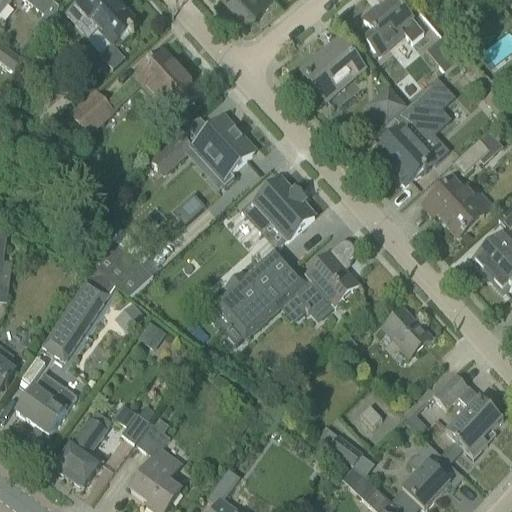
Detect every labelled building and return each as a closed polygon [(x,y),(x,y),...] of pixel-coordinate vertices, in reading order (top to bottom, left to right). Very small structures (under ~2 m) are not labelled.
[(0,0),(0,16),(13,0),(0,0)] [(54,7),(45,0),(19,0),(19,1),(43,21),(54,7)] [(86,0),(76,10),(66,19),(88,44),(98,34),(112,50),(128,36),(131,39),(134,37),(130,33),(137,27),(128,17),(125,20),(114,7),(117,5),(112,0),(86,0)] [(231,0),(235,4),(232,6),(234,8),(235,7),(246,19),(256,11),(257,13),(260,11),(256,7),(263,0),(231,0)] [(364,44),(380,62),(405,40),(411,47),(422,38),(409,23),(410,22),(394,3),(378,16),(376,13),(363,24),(373,36),(364,44)] [(454,32),(440,44),(458,65),(473,53),(454,32)] [(325,105),(340,92),(363,73),(339,44),(338,45),(331,52),(330,52),(325,56),(327,58),(316,67),(315,65),(301,77),(325,105)] [(444,77),(458,65),(440,44),(426,56),(444,77)] [(0,65),(17,78),(25,66),(0,48),(0,65)] [(148,70),(135,82),(137,84),(173,124),(175,122),(180,118),(181,120),(184,117),(183,116),(202,98),(163,56),(148,70)] [(420,153),(450,125),(441,115),(454,103),(437,84),(408,112),(395,123),(403,132),(375,158),(387,171),(390,168),(395,174),(392,177),(405,190),(422,174),(424,177),(427,175),(424,172),(432,166),(420,153)] [(387,131),(395,123),(408,112),(389,91),(368,110),(387,131)] [(94,96),(70,119),(83,133),(107,111),(94,96)] [(232,182),(229,179),(254,156),(242,143),(238,147),(232,141),(236,137),(223,122),(191,152),(180,140),(150,168),(163,182),(190,158),(221,192),(232,182)] [(463,180),(490,156),(480,144),(453,168),(463,180)] [(254,208),(242,218),(260,237),(270,228),(286,246),(288,244),(298,235),(313,221),(280,185),(265,198),(254,208)] [(465,237),(480,224),(483,221),(472,208),(478,203),(466,190),(461,195),(451,185),(423,210),(423,209),(422,210),(434,223),(435,223),(434,222),(436,220),(458,243),(462,240),(463,240),(465,238),(465,237)] [(193,199),(173,217),(185,230),(205,212),(193,199)] [(508,235),(511,230),(511,211),(498,224),(508,235)] [(489,249),(472,265),(484,278),(490,286),(491,286),(492,286),(502,298),(503,299),(509,293),(510,294),(511,292),(511,243),(504,235),(497,242),(489,249)] [(109,242),(94,277),(116,290),(129,301),(153,281),(109,242)] [(254,307),(223,334),(236,348),(243,341),(245,343),(280,311),(294,327),(308,315),(318,327),(333,312),(334,314),(346,302),(350,306),(351,306),(352,307),(354,307),(356,307),(357,306),(359,306),(360,305),(361,304),(362,302),(363,301),(363,299),(363,298),(363,296),(363,294),(362,293),(361,292),(342,271),(349,265),(351,264),(352,262),(353,261),(354,259),(354,258),(354,256),(354,254),(353,252),(352,251),(351,250),(350,248),(349,247),(347,247),(345,247),(343,247),(342,247),(340,248),(339,249),(329,257),(325,261),(315,270),(304,281),(301,283),(292,274),(267,297),(266,296),(254,307)] [(212,320),(211,321),(223,334),(254,307),(266,296),(267,297),(292,274),(276,255),(275,254),(249,277),(250,278),(246,281),(251,287),(234,302),(228,296),(214,309),(219,314),(212,320)] [(116,290),(94,277),(91,283),(89,281),(42,350),(65,366),(116,290)] [(383,334),(396,347),(409,362),(430,343),(418,331),(417,332),(403,316),(383,334)] [(349,341),(337,351),(345,360),(357,350),(349,341)] [(7,386),(12,380),(14,377),(5,370),(10,363),(0,354),(0,395),(4,390),(6,391),(8,387),(7,386)] [(66,417),(77,402),(44,379),(33,394),(16,417),(49,441),(66,417)] [(484,444),(503,424),(469,392),(469,393),(468,392),(468,393),(455,379),(432,400),(446,415),(458,404),(468,413),(445,437),(454,446),(440,461),(449,469),(462,454),(472,464),(489,446),(489,445),(487,447),(484,444)] [(146,410),(139,419),(136,417),(121,437),(135,448),(150,427),(148,426),(154,417),(146,410)] [(372,433),(382,424),(369,411),(359,420),(372,433)] [(90,456),(112,426),(97,415),(91,423),(89,422),(53,472),(83,493),(103,465),(90,456)] [(170,443),(164,438),(170,431),(160,423),(154,431),(152,430),(137,451),(154,463),(130,496),(149,509),(146,511),(168,511),(180,496),(168,487),(181,470),(161,456),(170,443)] [(362,459),(338,442),(329,454),(353,472),(362,459)] [(440,461),(427,448),(408,468),(418,477),(401,495),(419,511),(427,511),(449,489),(454,493),(463,483),(449,469),(440,461)] [(214,511),(230,511),(223,507),(239,484),(228,476),(206,506),(215,511),(214,511)] [(395,511),(376,493),(364,505),(371,511),(395,511)]
